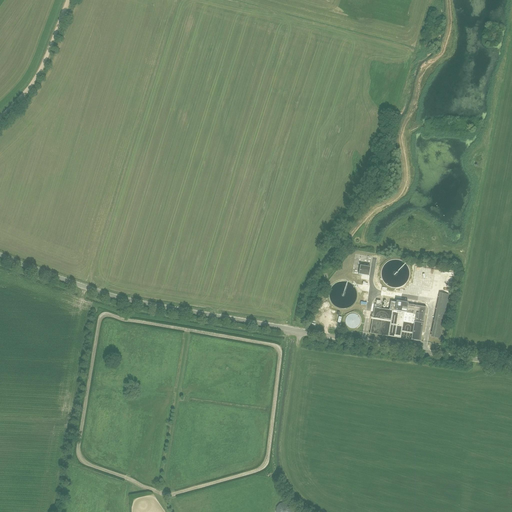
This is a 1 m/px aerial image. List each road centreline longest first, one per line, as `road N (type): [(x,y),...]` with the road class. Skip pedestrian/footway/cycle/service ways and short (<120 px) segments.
road 1 (unclassified): [(511,365),(127,300),(0,254)]
road 2 (track): [(67,0),(26,93),(0,117)]
